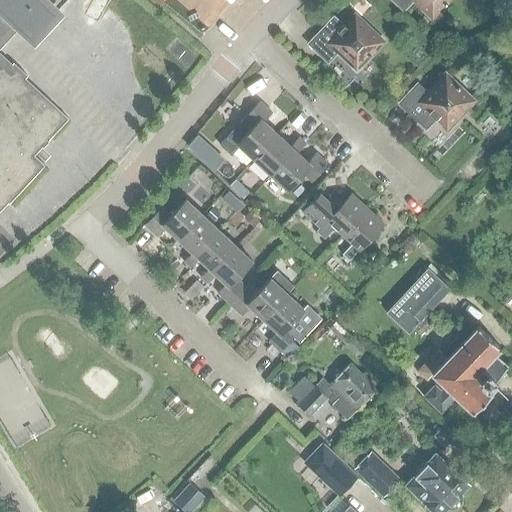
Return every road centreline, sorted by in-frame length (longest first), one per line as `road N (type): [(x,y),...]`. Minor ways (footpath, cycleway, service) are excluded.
road 1 (residential): [(299,425),(87,230),(249,37)]
road 2 (residential): [(425,194),(249,37)]
